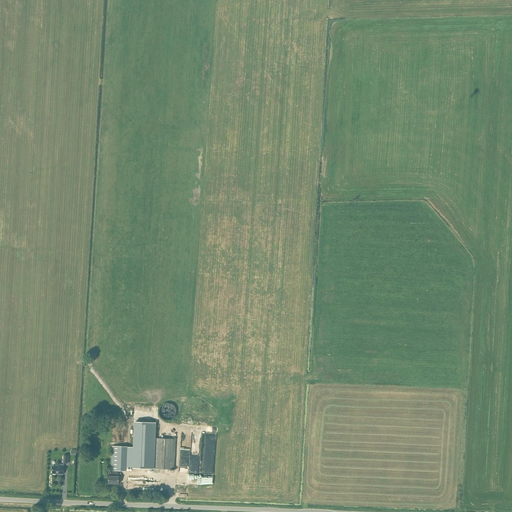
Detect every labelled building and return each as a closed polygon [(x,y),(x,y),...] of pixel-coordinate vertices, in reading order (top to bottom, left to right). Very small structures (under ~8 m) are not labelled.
[(159,416),(173,420),(177,406),(163,402),(159,416)] [(109,478),(108,483),(118,484),(119,477),(118,477),(118,471),(126,471),(126,468),(153,469),(155,424),(132,423),(131,447),(127,447),(111,446),(110,470),(112,470),(111,476),(109,476),(109,478)] [(182,433),(180,472),(199,473),(201,434),(182,433)] [(154,438),(153,464),(153,469),(174,470),(175,439),(154,438)] [(52,466),(52,469),(52,474),(63,474),(63,465),(59,465),(59,466),(52,466)]
